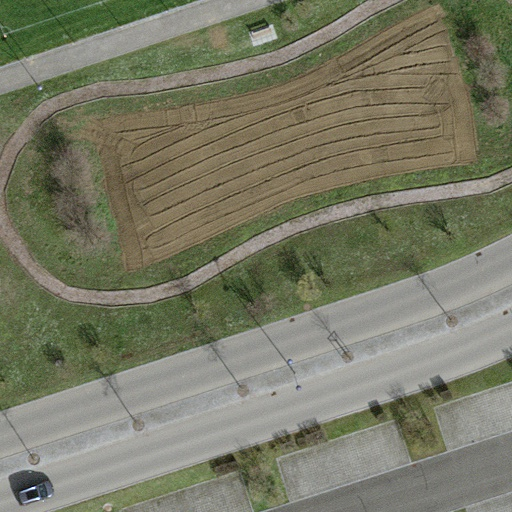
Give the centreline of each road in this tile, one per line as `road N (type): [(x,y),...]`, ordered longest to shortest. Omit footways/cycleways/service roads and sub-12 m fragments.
road 1 (tertiary): [(0,510),(473,347),(511,326)]
road 2 (tertiary): [(511,260),(359,325),(0,443)]
